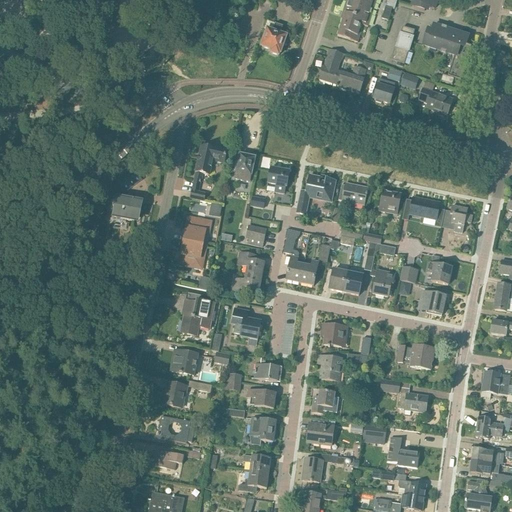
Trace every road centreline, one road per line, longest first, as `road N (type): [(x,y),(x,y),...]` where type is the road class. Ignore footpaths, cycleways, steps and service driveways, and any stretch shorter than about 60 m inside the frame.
road 1 (unclassified): [(104,511),(181,124)]
road 2 (secondary): [(0,246),(176,111)]
road 3 (secondary): [(501,159),(290,104)]
road 4 (residential): [(281,511),(310,304)]
road 5 (secondary): [(176,111),(161,89),(0,92)]
road 6 (residential): [(466,337),(501,159)]
road 7 (residential): [(501,159),(487,85),(497,0)]
road 8 (residential): [(310,304),(466,337)]
road 9 (residential): [(443,511),(464,354)]
road 10 (residential): [(310,304),(267,297),(282,218)]
